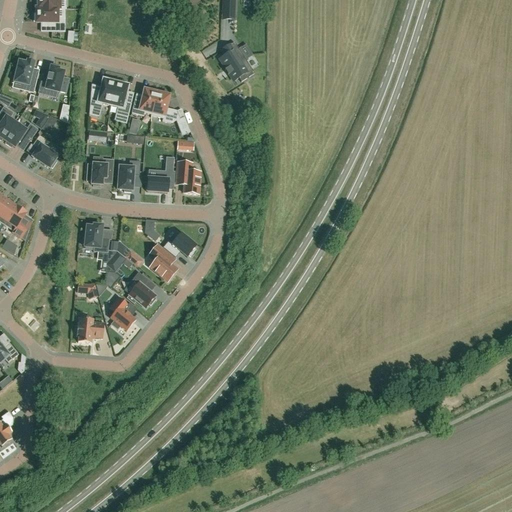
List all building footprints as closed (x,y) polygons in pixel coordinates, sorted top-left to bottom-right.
[(35,0),(35,4),(37,4),(37,9),(37,10),(57,10),(59,10),(59,1),(66,1),(65,0),(35,0)] [(223,0),(223,21),(234,22),(234,0),(223,0)] [(57,19),(64,19),(64,10),(65,10),(66,1),(59,1),(59,10),(57,10),(57,19)] [(33,15),(33,23),(35,23),(35,24),(41,24),(51,24),(51,33),(64,33),(64,19),(57,19),(57,10),(37,10),(37,9),(35,9),(35,15),(33,15)] [(41,33),(51,33),(51,24),(41,24),(41,33)] [(255,73),(244,57),(238,48),(234,42),(230,45),(230,44),(221,50),(224,56),(219,59),(226,69),(225,70),(228,75),(229,74),(234,81),(239,77),(242,81),(255,73)] [(30,79),(33,70),(34,64),(26,62),(26,64),(18,62),(17,67),(13,84),(23,86),(21,92),(33,95),(37,81),(30,79)] [(41,83),(38,95),(48,97),(50,92),(59,94),(59,93),(65,94),(68,81),(62,79),(64,73),(58,72),(58,70),(51,68),(48,76),(46,82),(47,82),(46,85),(41,83)] [(39,71),(33,70),(30,79),(37,81),(39,71)] [(102,105),(110,107),(115,84),(111,83),(112,81),(104,79),(104,81),(103,81),(101,88),(98,99),(90,97),(89,110),(100,112),(102,105)] [(119,85),(115,84),(110,107),(118,109),(116,116),(127,119),(131,105),(124,103),(126,93),(128,87),(127,87),(127,85),(120,83),(119,85)] [(23,86),(13,84),(12,89),(21,92),(23,86)] [(98,99),(101,88),(91,86),(90,97),(98,99)] [(144,91),(142,97),(141,103),(135,101),(132,112),(132,115),(143,118),(144,114),(151,116),(157,94),(154,93),(155,91),(147,89),(146,91),(144,91)] [(151,116),(151,117),(163,120),(162,123),(169,125),(176,122),(180,121),(179,120),(176,112),(169,115),(168,113),(165,112),(166,110),(169,97),(167,96),(167,94),(159,92),(159,94),(157,94),(151,116)] [(133,94),(126,93),(124,103),(131,105),(133,94)] [(13,102),(0,96),(0,103),(8,109),(13,102)] [(62,106),(59,121),(67,125),(69,108),(62,106)] [(0,122),(1,123),(0,125),(0,141),(1,142),(2,141),(4,142),(17,123),(11,118),(13,115),(4,108),(0,113),(0,122)] [(100,112),(89,110),(88,116),(99,118),(100,112)] [(35,126),(40,130),(50,117),(36,111),(33,118),(39,120),(35,126)] [(127,119),(116,116),(115,122),(126,125),(127,119)] [(45,133),(48,127),(51,129),(57,120),(50,117),(40,130),(45,133)] [(180,121),(176,122),(182,138),(190,134),(184,118),(179,120),(180,121)] [(132,120),(129,134),(137,136),(140,122),(132,120)] [(22,138),(30,143),(38,131),(30,126),(27,129),(17,123),(4,142),(6,143),(5,145),(11,149),(12,148),(14,149),(16,147),(22,138)] [(89,132),(88,142),(106,144),(107,134),(89,132)] [(144,138),(127,136),(126,144),(143,146),(144,138)] [(32,157),(32,158),(49,170),(50,168),(52,169),(56,163),(55,162),(58,158),(45,149),(49,144),(39,137),(32,147),(37,150),(32,157)] [(23,153),(30,143),(22,138),(16,147),(23,153)] [(194,144),(177,142),(177,152),(193,153),(194,144)] [(62,152),(49,144),(45,149),(58,158),(62,152)] [(37,150),(32,147),(31,146),(26,153),(32,157),(37,150)] [(147,184),(147,193),(167,195),(167,190),(169,190),(170,173),(173,173),(174,159),(166,159),(165,173),(164,177),(157,176),(157,180),(148,179),(147,184)] [(87,165),(86,183),(91,183),(91,186),(93,186),(93,188),(100,188),(100,187),(102,187),(102,185),(103,180),(112,181),(112,178),(114,161),(113,161),(102,160),(102,166),(92,165),(92,166),(87,165)] [(118,178),(117,191),(123,191),(123,193),(130,194),(130,192),(131,192),(132,189),(132,176),(139,177),(140,163),(128,162),(128,169),(118,168),(118,178)] [(174,186),(184,187),(183,195),(198,196),(199,174),(191,173),(191,165),(176,164),(175,173),(174,186)] [(148,171),(148,179),(157,180),(157,176),(164,177),(165,173),(148,171)] [(132,176),(132,189),(141,189),(142,177),(139,177),(132,176)] [(0,223),(3,226),(4,226),(16,208),(6,202),(0,210),(0,223)] [(16,208),(4,226),(14,233),(13,235),(25,243),(30,228),(29,228),(31,225),(23,220),(25,216),(26,215),(16,208)] [(23,220),(31,225),(33,222),(25,216),(23,220)] [(145,234),(155,243),(159,238),(153,233),(154,223),(146,222),(145,234)] [(83,238),(82,245),(84,245),(84,248),(93,249),(93,253),(98,254),(98,260),(102,261),(101,272),(107,273),(114,274),(122,265),(126,260),(117,253),(108,252),(109,242),(109,241),(103,240),(101,237),(102,231),(102,227),(93,226),(93,228),(86,227),(85,238),(83,238)] [(113,232),(102,231),(101,237),(103,240),(109,241),(109,242),(111,242),(113,232)] [(168,242),(163,249),(175,259),(180,253),(187,259),(188,257),(190,258),(196,251),(194,250),(196,248),(179,234),(170,244),(168,242)] [(7,241),(2,249),(14,256),(17,248),(7,241)] [(108,252),(117,253),(118,243),(111,242),(109,242),(108,252)] [(118,243),(117,253),(126,260),(132,265),(137,269),(143,262),(118,243)] [(175,262),(166,255),(157,247),(149,257),(155,262),(150,269),(166,282),(167,283),(176,271),(171,267),(175,262)] [(126,260),(122,265),(128,270),(132,265),(126,260)] [(96,286),(99,298),(108,288),(111,289),(120,279),(114,274),(107,273),(105,287),(96,286)] [(129,296),(126,299),(134,305),(136,302),(145,309),(149,305),(150,306),(155,300),(154,299),(155,298),(150,294),(143,288),(148,282),(138,274),(133,280),(138,284),(129,296)] [(124,292),(129,296),(138,284),(133,280),(124,292)] [(143,288),(150,294),(155,287),(148,282),(143,288)] [(77,294),(87,295),(89,300),(99,298),(96,286),(77,285),(77,294)] [(120,328),(126,333),(136,321),(131,318),(123,311),(127,306),(118,298),(109,309),(115,314),(110,320),(113,322),(110,326),(117,332),(120,328)] [(123,311),(131,318),(137,311),(129,304),(127,306),(123,311)] [(78,320),(78,326),(77,326),(76,339),(78,339),(77,344),(90,345),(91,339),(102,340),(104,325),(93,324),(93,322),(78,320)] [(0,346),(2,349),(8,344),(10,343),(4,335),(0,337),(0,346)] [(0,363),(4,360),(8,365),(18,356),(8,344),(2,349),(0,346),(0,363)] [(24,373),(25,359),(21,356),(20,364),(18,364),(17,372),(21,376),(24,373)] [(8,377),(0,383),(0,388),(2,391),(6,388),(12,383),(8,377)] [(0,446),(1,449),(11,442),(8,437),(12,434),(8,429),(12,426),(12,420),(8,413),(1,419),(2,421),(0,422),(0,446)]
